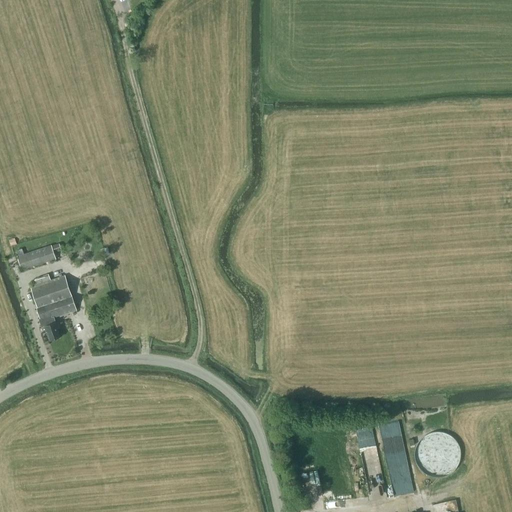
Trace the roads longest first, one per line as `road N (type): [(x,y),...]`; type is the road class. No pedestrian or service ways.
road 1 (tertiary): [(280,511),(254,421),(232,394),(190,367),(95,361),(0,397)]
road 2 (track): [(190,367),(199,340),(193,291),(125,49)]
